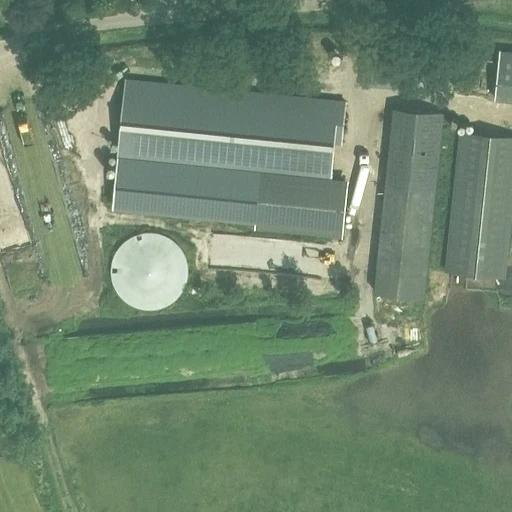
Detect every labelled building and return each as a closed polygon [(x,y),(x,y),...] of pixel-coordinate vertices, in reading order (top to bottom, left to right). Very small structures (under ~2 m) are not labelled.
[(492,98),(495,59),(366,45),(363,85),(492,98)] [(511,101),(511,50),(500,49),(495,100),(511,101)] [(342,143),(346,101),(126,79),(117,163),(113,207),(255,221),(254,229),(344,237),(350,179),(331,177),(336,142),(342,143)] [(425,297),(444,112),(393,107),(374,292),(425,297)] [(28,123),(29,149),(51,148),(50,122),(28,123)] [(506,278),(511,225),(511,136),(459,130),(444,271),(506,278)] [(192,271),(192,270),(192,262),(189,254),(186,247),(180,241),(172,235),(165,232),(157,230),(151,230),(143,231),(137,233),(129,237),(123,242),(119,247),(115,254),(113,262),(112,270),(113,278),(115,286),(119,293),(123,298),(129,303),(135,306),(144,309),(152,310),(161,309),(168,307),(175,303),(180,299),(185,293),(189,286),(192,278),(192,271)] [(49,351),(51,376),(57,375),(55,350),(49,351)]
